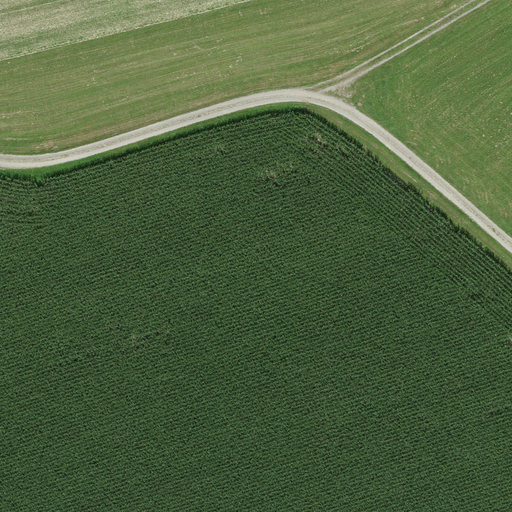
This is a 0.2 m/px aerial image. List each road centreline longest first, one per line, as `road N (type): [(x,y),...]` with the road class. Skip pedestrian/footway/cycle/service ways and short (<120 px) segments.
road 1 (track): [(0,163),(15,168),(78,157),(265,101),(317,96),(375,123),(511,243)]
road 2 (track): [(317,96),(487,0)]
